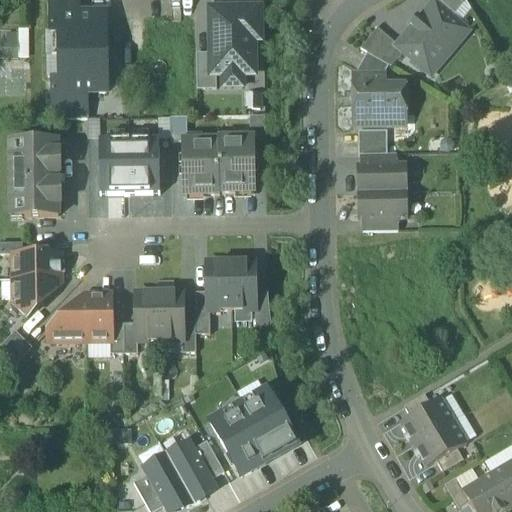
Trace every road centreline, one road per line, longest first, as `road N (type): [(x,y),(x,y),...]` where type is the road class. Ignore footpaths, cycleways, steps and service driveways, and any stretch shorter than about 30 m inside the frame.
road 1 (residential): [(368,0),(329,43),(321,84),(322,231)]
road 2 (residential): [(322,231),(328,333),(368,456)]
road 3 (residential): [(322,231),(101,233)]
